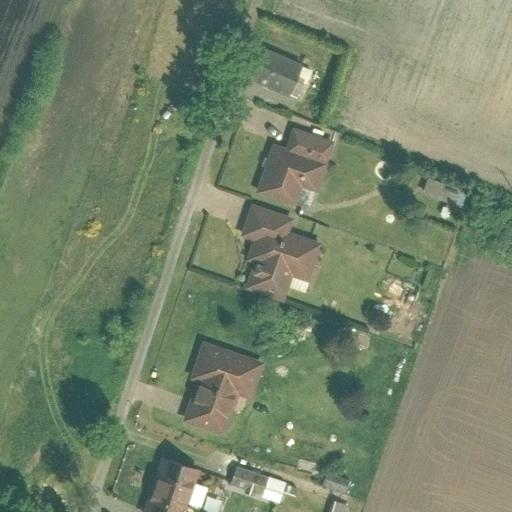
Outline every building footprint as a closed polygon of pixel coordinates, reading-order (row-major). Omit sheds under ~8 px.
[(312,68),(266,47),(253,78),(298,98),(312,68)] [(333,140),(293,127),(287,147),(326,160),(333,140)] [(287,147),(273,143),(257,191),(296,204),(303,184),(317,189),(326,160),(287,147)] [(423,177),(420,191),(451,198),(454,184),(423,177)] [(292,215),(251,202),(240,236),(251,240),(245,257),(254,260),(245,288),(282,300),(291,274),(308,280),(321,243),(286,231),(292,215)] [(403,296),(397,318),(385,315),(381,328),(411,337),(421,301),(403,296)] [(262,357),(201,337),(188,376),(194,378),(242,394),(249,396),(262,357)] [(242,394),(194,378),(181,419),(229,434),(242,394)] [(182,511),(198,465),(162,454),(143,511),(144,511),(182,511)] [(269,475),(236,464),(229,483),(263,494),(269,475)] [(346,511),(349,503),(334,498),(329,511),(346,511)]
